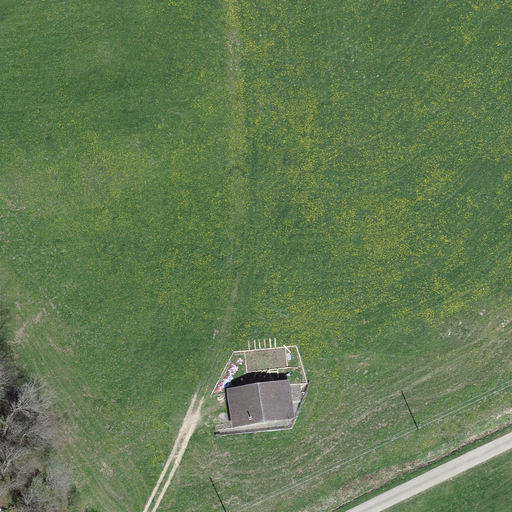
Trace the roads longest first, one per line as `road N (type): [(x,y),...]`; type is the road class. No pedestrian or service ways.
road 1 (unclassified): [(365,511),(511,441)]
road 2 (track): [(149,511),(198,401)]
